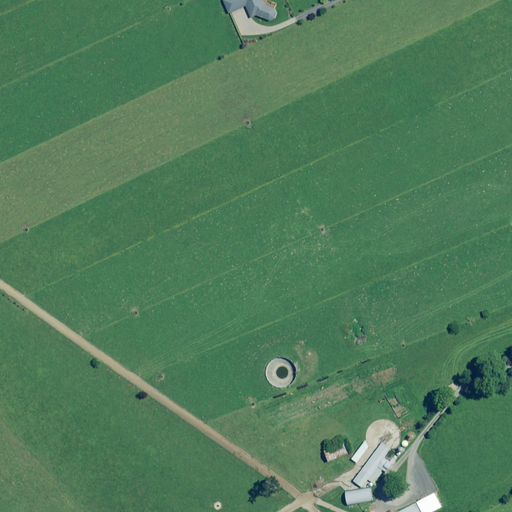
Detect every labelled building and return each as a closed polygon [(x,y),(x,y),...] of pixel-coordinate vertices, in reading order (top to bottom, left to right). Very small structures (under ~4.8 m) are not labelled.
[(274,9),(266,6),(264,1),(265,0),(225,0),(224,1),(230,14),(247,7),(252,18),(257,17),(271,22),(276,20),(278,14),(274,9)] [(269,382),(270,385),(271,385),(272,387),(275,388),(278,389),(280,390),(283,390),(286,390),(289,389),(291,388),(294,386),(296,384),(297,382),(298,379),(299,376),(299,373),(299,370),(298,368),(297,365),(295,363),(293,361),(290,359),(288,358),(285,358),(282,357),(279,358),(277,359),(274,360),(272,362),(270,364),(268,366),(267,369),(266,371),(266,374),(267,377),(267,380),(269,382)] [(349,454),(345,444),(325,452),(330,462),(349,454)] [(391,450),(383,444),(355,482),(363,488),(369,480),(374,483),(383,471),(388,474),(397,461),(393,459),(388,455),(391,450)] [(374,502),(372,489),(347,493),(349,506),(353,505),(365,503),(374,502)]
